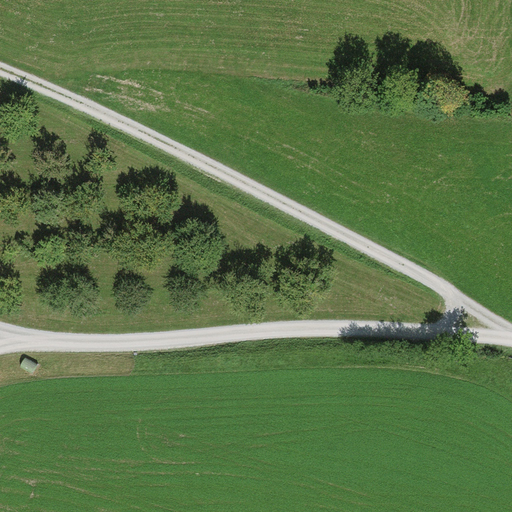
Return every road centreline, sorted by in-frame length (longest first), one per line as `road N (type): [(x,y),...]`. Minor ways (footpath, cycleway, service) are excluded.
road 1 (track): [(496,335),(447,292),(256,186),(0,69)]
road 2 (track): [(0,331),(93,342),(310,329),(511,339)]
